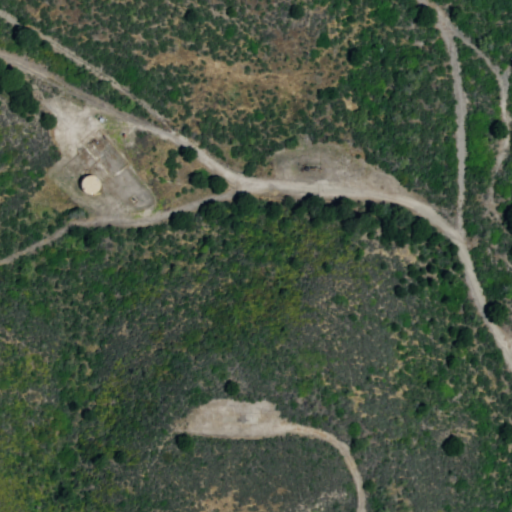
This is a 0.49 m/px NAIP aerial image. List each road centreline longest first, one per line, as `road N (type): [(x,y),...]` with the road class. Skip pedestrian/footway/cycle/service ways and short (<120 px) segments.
road 1 (residential): [(358,478),(358,511),(494,69),(473,89),(461,119),(457,220),(476,283),(511,356)]
road 2 (residential): [(104,219),(49,83),(0,59),(38,242),(82,221),(191,209),(241,185)]
road 3 (residential): [(0,9),(160,113),(241,185),(371,191),(457,220)]
road 4 (residential): [(49,83),(177,130)]
